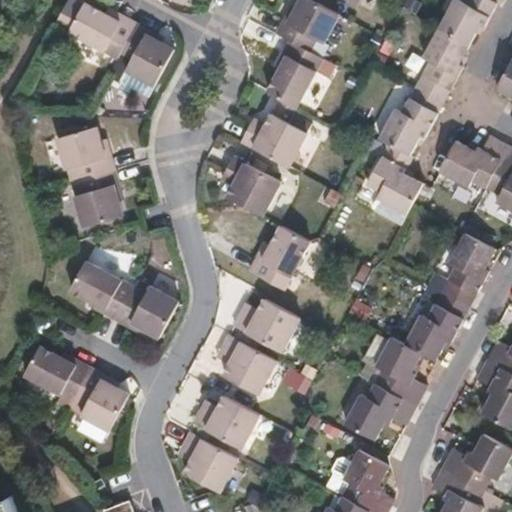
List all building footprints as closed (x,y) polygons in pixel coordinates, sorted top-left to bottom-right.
[(322,43),(337,14),(310,0),(299,0),(292,14),(289,12),(283,22),(277,35),(290,42),(308,52),(315,40),(322,43)] [(453,0),(440,27),(471,43),(481,23),(486,26),(499,0),(462,0),(461,0),(453,0)] [(86,3),(84,5),(70,31),(117,57),(118,54),(136,22),(123,15),(121,20),(86,3)] [(158,34),(136,22),(118,54),(132,60),(127,69),(156,85),(176,48),(156,38),(158,34)] [(416,85),(446,101),(465,65),(460,62),(471,43),(440,27),(424,57),(430,59),(416,85)] [(296,109),(323,60),(308,52),(290,42),(279,62),(283,64),(267,93),(296,109)] [(511,63),(499,87),(511,94),(511,63)] [(390,142),(412,153),(422,133),(427,136),(446,101),(416,85),(404,108),(398,105),(381,137),(390,142)] [(241,142),(289,169),(308,135),(271,115),(262,132),(250,126),(241,142)] [(74,168),(78,181),(115,170),(108,147),(104,148),(97,127),(56,137),(65,170),(74,168)] [(383,142),(374,136),(367,149),(376,155),(383,142)] [(491,187),(511,146),(511,145),(494,136),(487,148),(481,145),(478,149),(458,139),(442,170),(472,186),(476,179),(491,187)] [(415,203),(426,182),(407,172),(416,156),(412,153),(390,142),(369,182),(383,190),(380,196),(410,213),(415,203)] [(503,203),(511,208),(511,146),(491,187),(507,195),(503,203)] [(226,199),(249,211),(262,218),(281,184),(233,158),(225,173),(237,179),(233,187),(226,199)] [(115,170),(78,181),(81,194),(73,196),(82,227),(123,215),(116,194),(121,193),(115,170)] [(405,223),(410,213),(380,196),(375,204),(378,209),(405,223)] [(314,246),(306,242),(284,230),(266,262),(262,260),(254,274),(264,280),(287,293),(314,246)] [(446,293),(473,307),(492,270),(489,268),(499,249),(469,233),(452,264),(459,268),(446,293)] [(86,262),(70,291),(100,307),(98,311),(116,321),(133,288),(86,262)] [(133,288),(116,321),(139,332),(141,329),(160,339),(179,303),(149,286),(145,294),(133,288)] [(410,343),(427,353),(440,360),(450,342),(453,343),(473,307),(446,293),(432,319),(425,315),(410,343)] [(278,352),(297,318),(267,301),(257,319),(246,313),(237,329),(243,333),(278,352)] [(379,384),(420,406),(430,386),(417,379),(420,374),(416,372),(427,353),(410,343),(396,336),(379,368),(386,371),(379,384)] [(254,395),(273,359),(238,341),(232,338),(223,355),(233,362),(224,379),(254,395)] [(511,343),(502,338),(491,358),(511,369),(511,343)] [(71,403),(88,371),(70,361),(67,364),(39,348),(37,351),(22,377),(71,403)] [(511,369),(491,358),(481,377),(496,385),(493,391),(499,393),(488,413),(511,426),(511,369)] [(78,417),(109,434),(128,397),(110,387),(111,383),(88,371),(71,403),(82,410),(78,417)] [(395,418),(409,425),(420,406),(379,384),(371,398),(365,395),(349,425),(379,442),(389,422),(393,423),(395,418)] [(243,453),(262,418),(226,399),(216,415),(205,410),(195,428),(201,431),(243,453)] [(455,448),(445,469),(487,492),(495,478),(502,482),(511,463),(511,448),(488,436),(477,455),(471,452),(468,455),(455,448)] [(191,437),(182,453),(193,459),(184,475),(219,495),(238,462),(196,440),(191,437)] [(345,500),(368,511),(392,511),(398,503),(384,496),(387,491),(382,488),(393,468),(362,452),(356,463),(345,483),(352,487),(345,500)] [(345,483),(356,463),(344,457),(338,458),(330,470),(332,475),(325,488),(345,500),(352,487),(345,483)] [(452,504),(447,511),(485,511),(487,510),(480,507),(487,492),(445,469),(434,488),(447,496),(445,500),(452,504)] [(368,511),(345,500),(338,511),(336,511),(331,509),(329,511),(368,511)] [(106,511),(134,511),(130,501),(106,510),(106,511)] [(15,511),(12,502),(0,507),(0,511),(15,511)]
